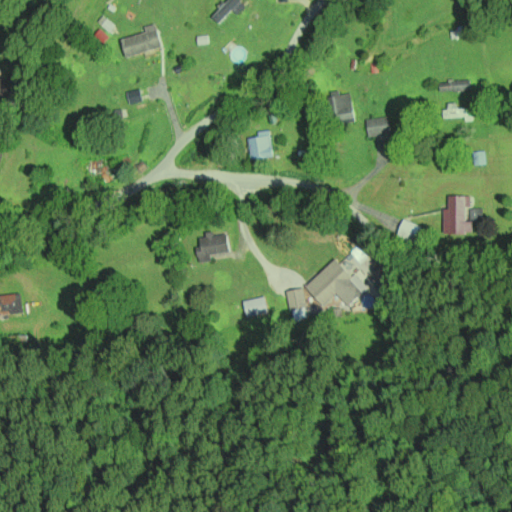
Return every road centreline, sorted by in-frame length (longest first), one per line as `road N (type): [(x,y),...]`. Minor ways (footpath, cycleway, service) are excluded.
road 1 (residential): [(156,176),(304,184),(344,202),(377,235),(418,257),(511,253)]
road 2 (residential): [(156,176),(207,120),(275,71),(323,0)]
road 3 (residential): [(0,228),(85,213),(156,176)]
